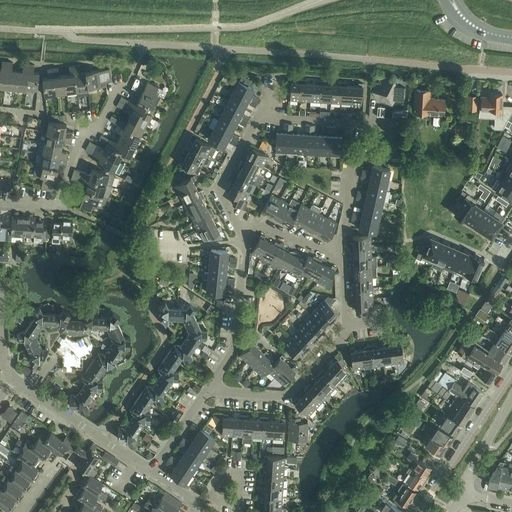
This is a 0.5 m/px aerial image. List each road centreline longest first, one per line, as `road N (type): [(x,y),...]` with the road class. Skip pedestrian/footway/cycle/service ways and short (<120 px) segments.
road 1 (residential): [(270,118),(386,124),(384,152),(350,167),(341,257)]
road 2 (residential): [(341,257),(344,332),(285,396),(206,393)]
road 3 (residential): [(134,71),(115,88),(96,127),(81,126),(58,207),(0,202)]
road 4 (residential): [(511,376),(419,511)]
road 5 (residential): [(206,393),(234,350),(244,241)]
road 6 (residential): [(28,389),(151,472)]
road 7 (residential): [(241,229),(218,188),(254,125),(270,118)]
